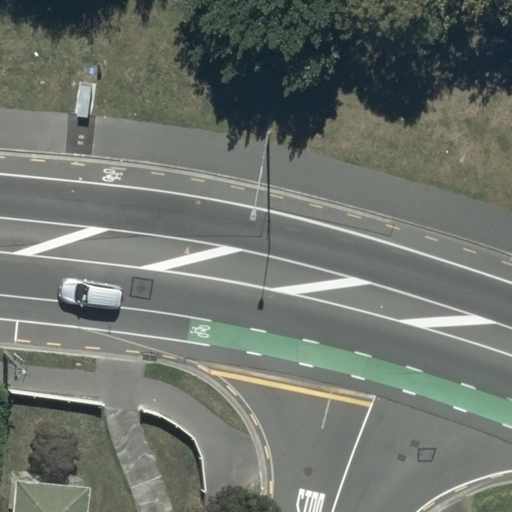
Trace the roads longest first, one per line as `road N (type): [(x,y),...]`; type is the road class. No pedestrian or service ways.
road 1 (tertiary): [(0,236),(228,265),(406,308)]
road 2 (residential): [(406,308),(331,511)]
